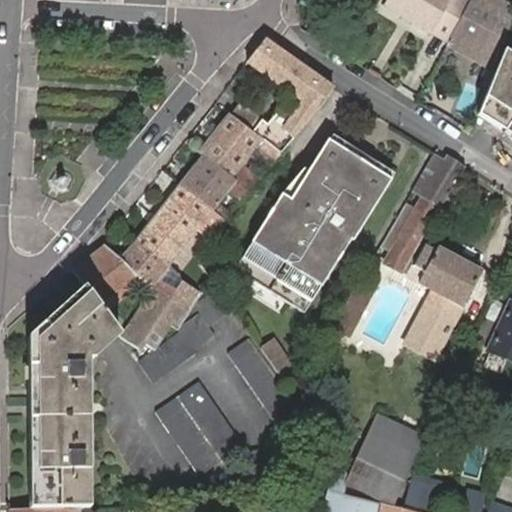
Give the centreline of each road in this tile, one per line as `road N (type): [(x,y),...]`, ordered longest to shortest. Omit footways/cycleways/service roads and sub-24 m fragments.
road 1 (residential): [(0,306),(257,20)]
road 2 (residential): [(511,180),(257,20)]
road 3 (residential): [(257,20),(8,6)]
road 4 (residential): [(0,131),(8,6)]
